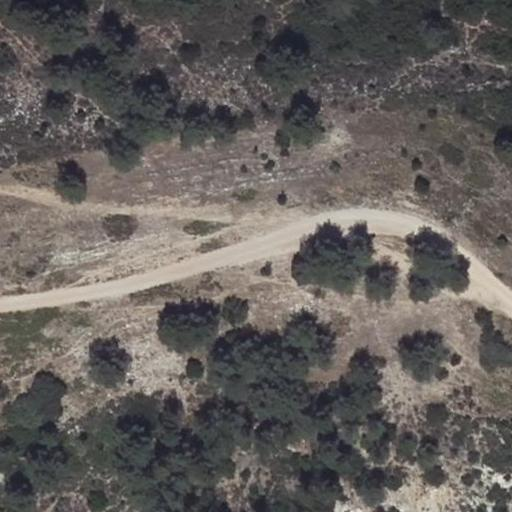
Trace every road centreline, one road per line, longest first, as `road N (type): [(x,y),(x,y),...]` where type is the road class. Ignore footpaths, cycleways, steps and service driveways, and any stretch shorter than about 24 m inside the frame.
road 1 (track): [(511,306),(440,235),(390,217),(321,219),(172,276),(0,309)]
road 2 (track): [(321,219),(275,208),(111,206),(0,187)]
